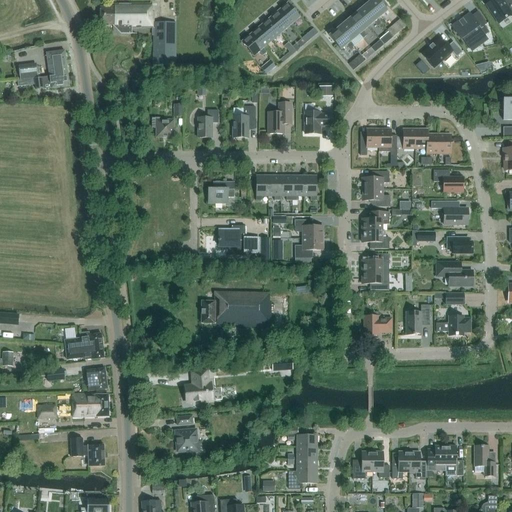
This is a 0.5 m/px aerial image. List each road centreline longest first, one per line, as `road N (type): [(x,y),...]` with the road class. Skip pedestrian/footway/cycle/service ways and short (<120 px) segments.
road 1 (residential): [(358,111),(444,111),(462,124),(485,199),(489,339),(470,354),(356,357),(344,348),(342,156)]
road 2 (tertiary): [(127,511),(122,374),(95,164)]
road 3 (residential): [(511,427),(356,435),(343,450),(332,511)]
road 4 (tertiary): [(95,164),(80,54),(61,0)]
road 5 (residential): [(342,156),(191,155)]
